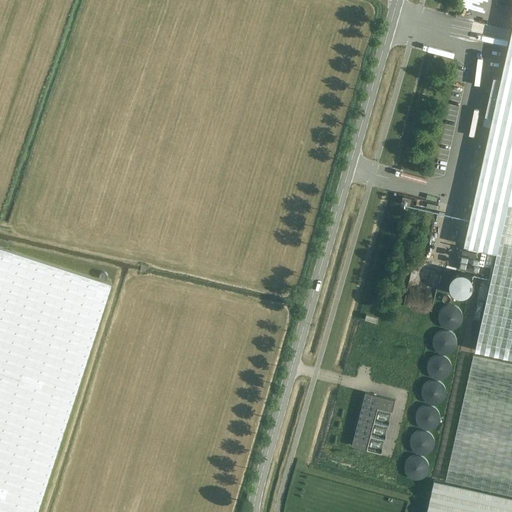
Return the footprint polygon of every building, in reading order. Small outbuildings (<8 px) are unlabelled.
[(464,244),(459,266),(482,271),(487,250),(496,252),(506,207),(511,207),(511,38),(503,82),(495,80),(486,118),(494,119),(464,244)] [(459,58),(461,52),(437,46),(436,52),(459,58)] [(471,149),(473,141),(478,142),(482,125),(468,122),(463,147),(471,149)] [(495,256),(473,353),(511,361),(511,207),(506,207),(496,252),(495,256)] [(0,511),(37,511),(111,284),(0,247),(0,511)] [(511,363),(473,355),(445,480),(511,494),(511,363)] [(374,421),(377,407),(392,411),(395,400),(365,392),(352,445),(366,449),(370,435),(374,421)] [(426,511),(511,511),(511,497),(434,480),(426,511)]
